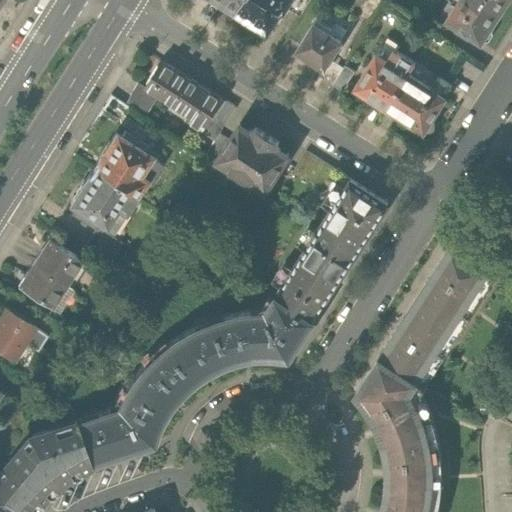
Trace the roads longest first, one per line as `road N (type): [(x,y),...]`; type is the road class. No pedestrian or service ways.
road 1 (residential): [(122,4),(441,190)]
road 2 (residential): [(302,408),(441,190)]
road 3 (primary): [(0,201),(122,4)]
road 4 (residential): [(302,408),(259,399),(217,416),(202,433),(190,476)]
road 5 (primary): [(73,0),(0,116)]
road 6 (residential): [(331,511),(339,456),(319,420),(302,408)]
